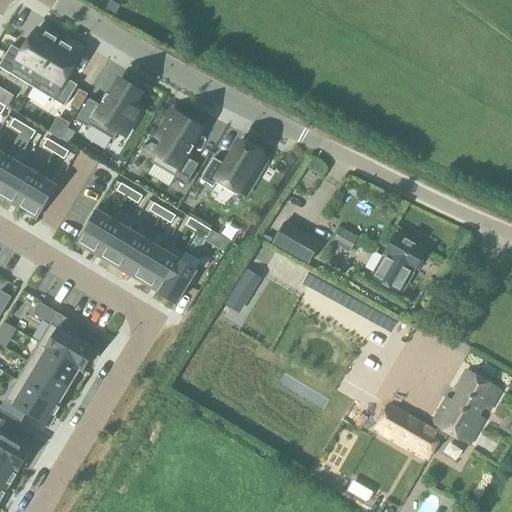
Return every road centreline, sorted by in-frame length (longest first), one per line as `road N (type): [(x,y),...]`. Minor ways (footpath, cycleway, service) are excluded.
road 1 (unclassified): [(511,232),(169,68),(55,0)]
road 2 (residential): [(0,230),(144,321),(141,339),(37,511)]
